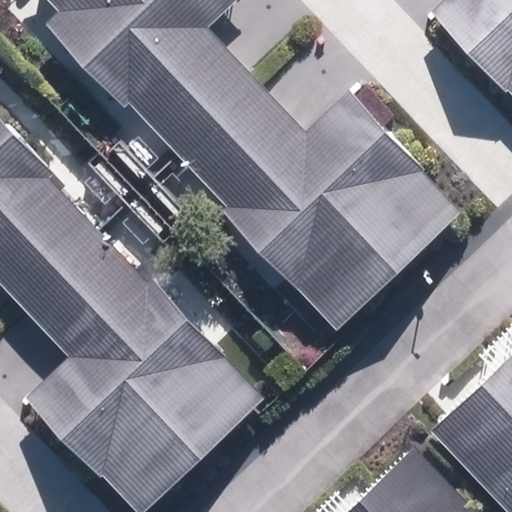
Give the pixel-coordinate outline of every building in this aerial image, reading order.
[(238,0),(53,0),(65,12),(54,24),(134,106),(139,102),(233,198),(224,207),(343,329),(468,207),(353,91),(316,127),(214,24),(238,0)] [(511,0),(443,0),(436,7),(511,90),(511,0)] [(0,280),(67,354),(29,390),(139,510),(268,393),(152,267),(143,276),(52,177),(56,173),(0,111),(0,280)] [(511,349),(432,426),(511,509),(511,349)] [(484,511),(416,441),(341,511),(484,511)]
